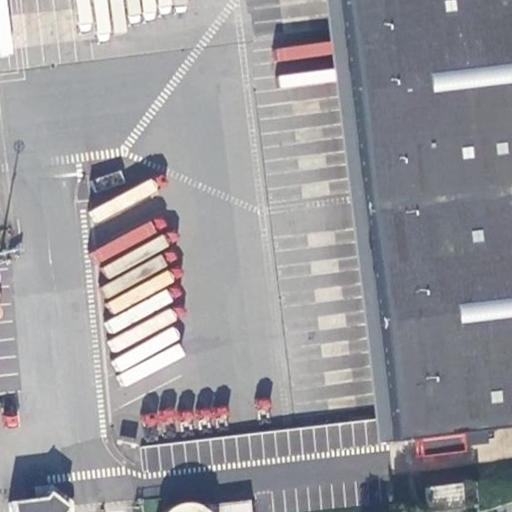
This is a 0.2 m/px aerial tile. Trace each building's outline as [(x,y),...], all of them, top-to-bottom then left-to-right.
[(511,0),(0,0),(0,1),(8,0),(320,0),(374,444),(511,428),(511,0)] [(152,472),(250,462),(254,511),(286,511),(352,505),(348,461),(351,461),(348,435),(361,433),(360,424),(149,445),(152,472)] [(457,488),(421,492),(424,511),(455,511),(460,511),(457,488)] [(39,500),(8,503),(9,511),(57,511),(60,508),(44,496),(39,500)] [(252,511),(251,499),(151,509),(151,511),(252,511)]
